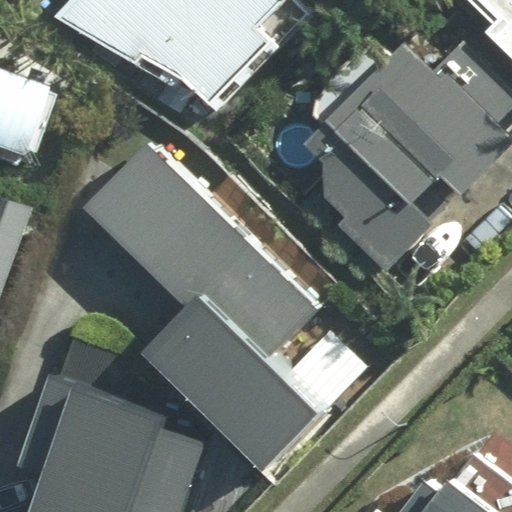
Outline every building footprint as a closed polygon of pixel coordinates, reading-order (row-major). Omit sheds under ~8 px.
[(300,0),(79,0),(67,12),(210,86),(231,108),(305,38),(284,16),(300,0)] [(456,55),(430,30),(326,136),(347,156),(327,176),(415,261),(463,212),(442,191),(470,163),(491,183),(511,160),(511,70),(476,35),(456,55)] [(59,73),(0,52),(0,131),(34,143),(59,73)] [(195,285),(153,328),(276,450),(338,388),(287,338),(326,299),(160,134),(101,193),(195,285)] [(0,306),(39,199),(0,184),(0,306)] [(63,455),(44,511),(192,511),(220,426),(174,411),(180,392),(59,353),(29,443),(63,455)] [(511,511),(511,465),(491,450),(467,481),(446,465),(409,511),(395,501),(386,511),(511,511)]
